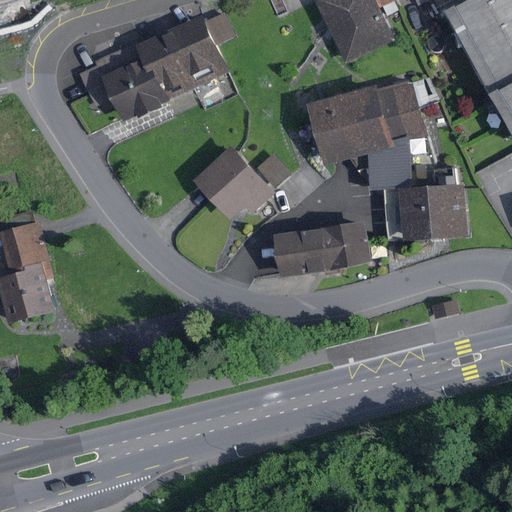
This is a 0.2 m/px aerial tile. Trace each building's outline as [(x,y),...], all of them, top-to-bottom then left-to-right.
[(400,11),(394,0),(316,0),(347,64),(396,41),(386,18),(400,11)] [(511,0),(469,0),(448,12),(495,100),(485,106),(493,120),(503,114),(511,130),(511,0)] [(96,107),(113,99),(124,124),(139,117),(140,119),(164,108),(163,106),(172,102),(171,100),(231,72),(219,46),(237,37),(226,13),(207,22),(204,16),(142,44),(140,41),(96,62),(98,66),(81,74),(96,107)] [(376,86),(308,106),(326,167),(370,154),(372,190),(401,188),(415,188),(412,142),(428,137),(420,110),(439,101),(440,101),(429,77),(412,83),(411,79),(377,89),(376,86)] [(276,194),(233,147),(194,182),(213,202),(231,222),(246,208),(253,215),(276,194)] [(274,154),(257,168),(276,189),(292,175),(274,154)] [(426,165),(417,165),(418,181),(427,180),(426,165)] [(415,188),(401,188),(402,207),(394,208),(395,225),(403,225),(404,242),(469,238),(466,184),(457,185),(456,177),(440,178),(441,186),(415,188)] [(5,231),(0,233),(12,276),(0,279),(0,289),(10,326),(56,314),(48,280),(56,278),(41,222),(36,223),(33,211),(2,219),(5,231)] [(366,221),(276,235),(283,279),(326,272),(326,276),(339,274),(338,270),(373,264),(366,221)] [(458,300),(433,306),(436,320),(461,313),(458,300)]
